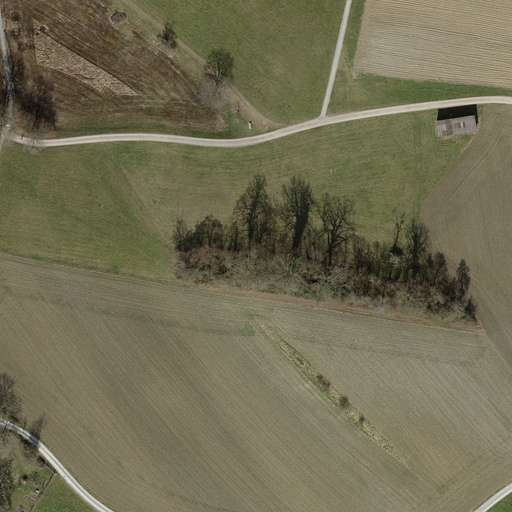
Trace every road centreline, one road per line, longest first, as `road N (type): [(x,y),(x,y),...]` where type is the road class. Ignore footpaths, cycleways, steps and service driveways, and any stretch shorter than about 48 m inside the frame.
road 1 (track): [(291,130),(217,143),(35,143),(4,133)]
road 2 (track): [(511,100),(291,130)]
road 3 (track): [(107,511),(80,493),(46,447),(0,418)]
